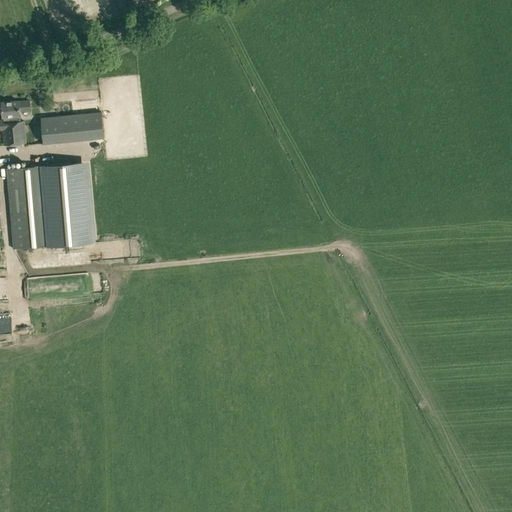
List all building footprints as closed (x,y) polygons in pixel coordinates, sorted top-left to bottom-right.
[(0,129),(3,129),(4,145),(26,143),(24,121),(20,121),(20,115),(20,111),(31,110),(30,100),(19,101),(19,100),(1,102),(2,117),(4,117),(4,119),(0,119),(0,129)] [(102,111),(41,117),(44,144),(104,138),(102,111)] [(89,161),(7,168),(14,249),(95,242),(89,161)] [(85,292),(93,292),(93,274),(85,274),(85,292)] [(35,281),(36,293),(48,293),(47,280),(35,281)]
